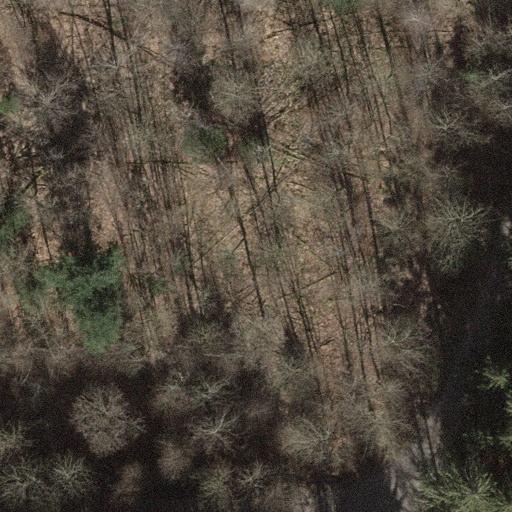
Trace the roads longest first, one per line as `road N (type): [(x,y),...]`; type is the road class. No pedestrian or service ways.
road 1 (track): [(511,243),(417,511)]
road 2 (track): [(0,502),(160,511)]
